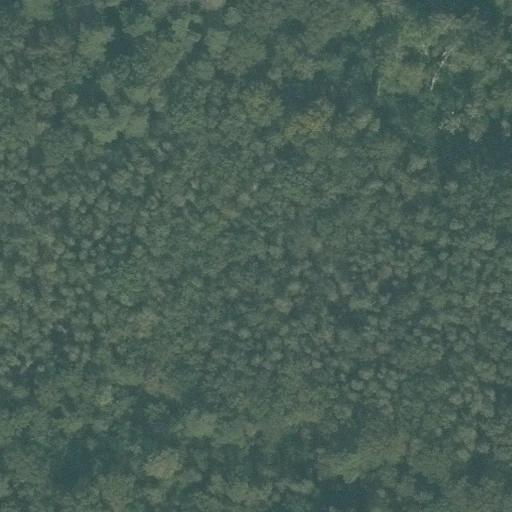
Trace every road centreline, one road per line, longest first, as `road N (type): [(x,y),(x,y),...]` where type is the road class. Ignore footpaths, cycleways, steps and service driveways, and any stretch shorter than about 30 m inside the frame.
road 1 (unknown): [(0,352),(511,498)]
road 2 (unknown): [(0,27),(511,172)]
